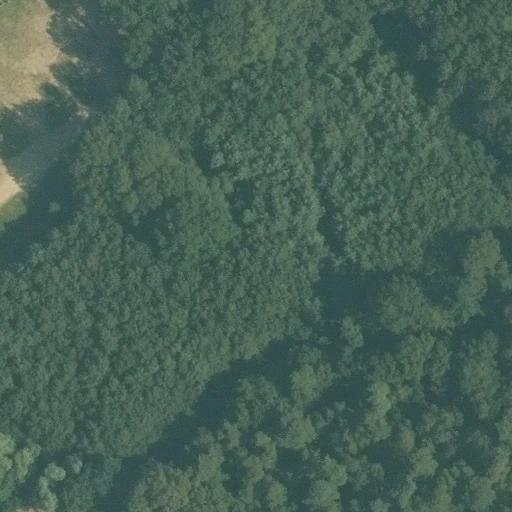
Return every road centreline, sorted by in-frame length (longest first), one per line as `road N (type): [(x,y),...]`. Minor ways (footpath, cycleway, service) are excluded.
road 1 (track): [(116,511),(294,363),(349,363),(511,387)]
road 2 (track): [(245,0),(91,131),(0,184)]
